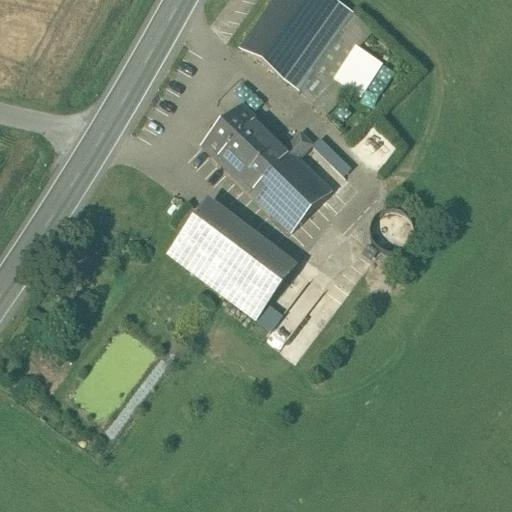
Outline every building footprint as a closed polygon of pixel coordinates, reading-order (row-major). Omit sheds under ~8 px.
[(331,0),(276,0),(240,51),(284,82),(297,63),(339,5),(331,0)] [(339,5),(297,63),(311,72),(352,15),(339,5)] [(311,72),(297,63),(284,82),(307,97),(364,23),(352,15),(311,72)] [(240,108),(201,148),(237,182),(276,142),(240,108)] [(305,125),(283,150),(307,173),(329,148),(305,125)] [(283,150),(276,142),(237,182),(291,235),(330,195),(307,173),(283,150)] [(297,268),(209,202),(199,215),(287,281),(297,268)] [(192,209),(176,230),(184,236),(199,215),(192,209)] [(395,212),(391,212),(388,212),(385,213),(381,215),(378,217),(375,219),(373,223),(371,227),(370,230),(370,234),(370,238),(371,241),(372,243),(373,246),(376,249),(378,251),(380,253),(382,254),(385,255),(389,256),(393,256),(396,256),(400,255),(403,253),(406,251),(409,248),(411,245),(413,241),(414,238),(414,234),(414,231),(413,228),(412,225),(411,223),(409,221),(407,218),(404,216),(399,213),(395,212)] [(287,281),(199,215),(184,236),(169,256),(255,321),(287,281)] [(60,273),(48,291),(56,296),(68,279),(60,273)] [(280,321),(266,310),(257,321),(271,332),(280,321)]
